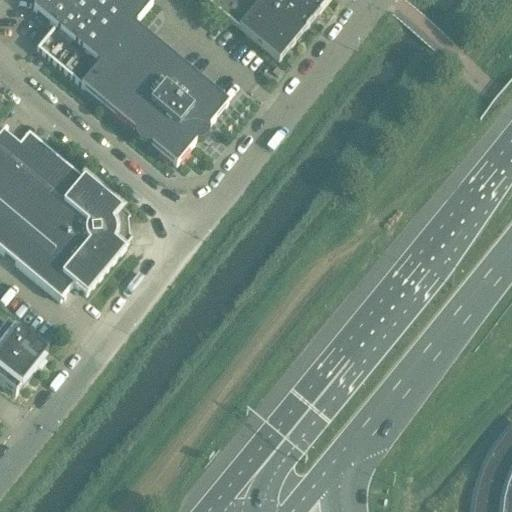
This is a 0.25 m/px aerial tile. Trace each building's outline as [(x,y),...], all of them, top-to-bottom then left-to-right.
[(227,109),(137,34),(133,31),(152,9),(141,0),(44,0),(32,14),(54,33),(36,55),(133,136),(133,139),(134,142),(136,145),(138,148),(140,149),(143,150),(147,151),(150,150),(175,171),(195,148),(198,148),(201,147),(203,146),(206,144),(207,142),(208,139),(208,136),(208,133),(227,109)] [(208,0),(204,5),(278,67),(331,3),(330,0),(208,0)] [(128,226),(119,218),(120,217),(83,185),(82,187),(27,142),(18,152),(2,138),(0,140),(0,256),(59,306),(72,292),(85,303),(123,257),(122,256),(130,247),(128,245),(126,228),(128,226)] [(0,388),(15,400),(46,360),(6,329),(0,336),(0,388)] [(511,511),(511,434),(511,435),(506,440),(502,446),(498,452),(494,458),(490,464),(487,471),(484,478),(482,484),(479,491),(478,498),(476,506),(475,511),(511,511)]
